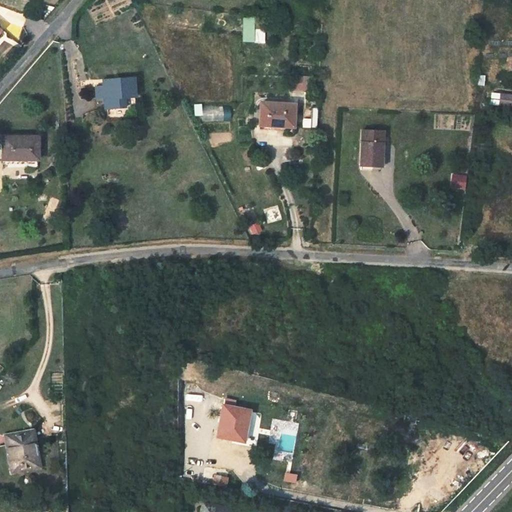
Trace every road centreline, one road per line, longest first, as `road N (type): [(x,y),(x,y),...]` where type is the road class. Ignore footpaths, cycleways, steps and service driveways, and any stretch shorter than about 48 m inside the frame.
road 1 (unclassified): [(0,271),(172,251),(511,268)]
road 2 (unknown): [(48,265),(48,335),(35,384),(0,420)]
road 3 (unknown): [(256,487),(378,511)]
